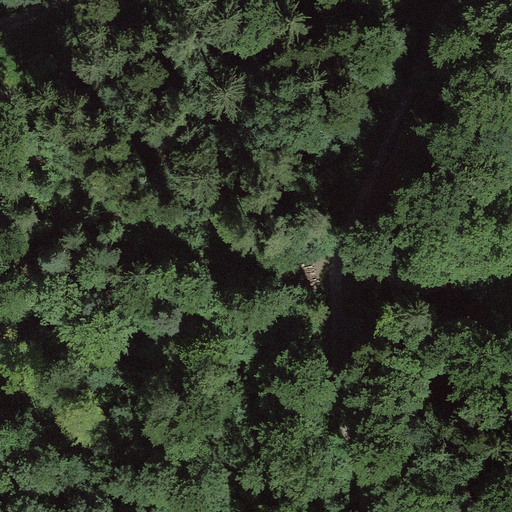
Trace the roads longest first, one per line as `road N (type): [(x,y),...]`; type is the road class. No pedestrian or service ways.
road 1 (track): [(450,0),(346,232),(336,376),(366,511)]
road 2 (motorway): [(511,486),(334,511)]
